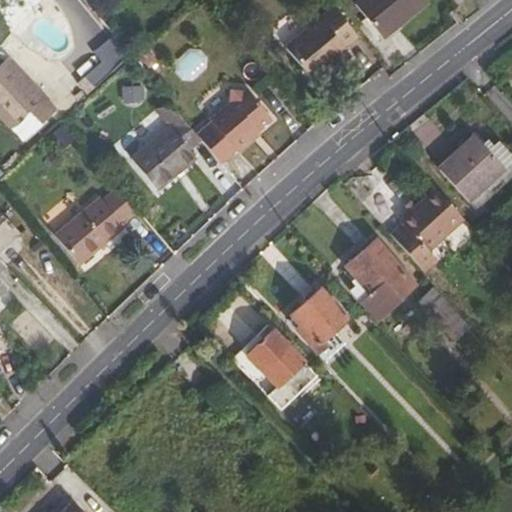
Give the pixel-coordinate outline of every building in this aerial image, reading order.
[(424,0),(355,0),(354,2),(381,35),(425,0),(424,0)] [(316,21),(283,48),(311,81),(325,70),(328,74),(347,59),(316,21)] [(6,55),(0,60),(0,112),(17,133),(56,100),(43,85),(36,91),(6,55)] [(221,129),(205,143),(206,145),(228,170),(241,158),(243,160),(257,149),(255,146),(279,127),(254,98),(252,99),(238,95),(236,111),(219,126),(221,129)] [(206,145),(205,143),(186,121),(138,162),(163,192),(201,160),(195,154),(206,145)] [(473,136),(437,169),(475,210),(511,176),(511,161),(495,142),(486,150),(473,136)] [(396,224),(387,232),(421,269),(432,260),(424,251),(460,218),(432,187),(410,206),(406,202),(401,207),(405,211),(393,221),(396,224)] [(107,201),(61,239),(84,267),(130,229),(128,226),(144,213),(125,191),(109,204),(107,201)] [(0,260),(0,261),(24,238),(0,212),(0,260)] [(360,280),(351,288),(376,316),(414,283),(375,239),(347,264),(360,280)] [(0,307),(11,296),(1,285),(13,274),(0,261),(0,260),(0,307)] [(320,288),(292,314),(302,324),(297,328),(318,351),(333,336),(330,333),(347,317),(320,288)] [(269,323),(232,356),(278,407),(315,374),(269,323)] [(297,398),(283,411),(293,422),(308,409),(297,398)] [(78,511),(70,503),(60,511),(78,511)]
